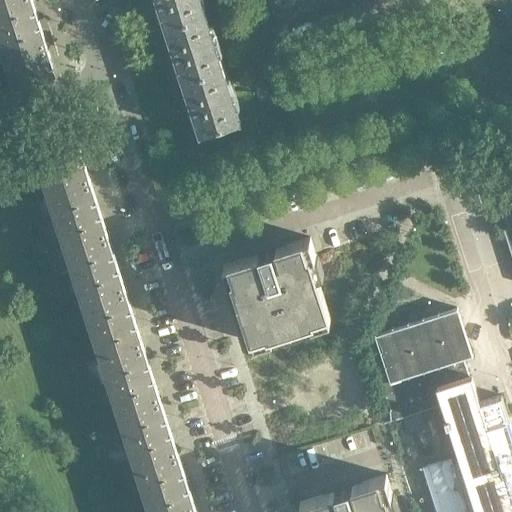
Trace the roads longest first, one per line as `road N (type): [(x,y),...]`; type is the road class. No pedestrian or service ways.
road 1 (residential): [(158,222),(511,108)]
road 2 (residential): [(251,511),(158,222)]
road 3 (residential): [(158,222),(105,69)]
